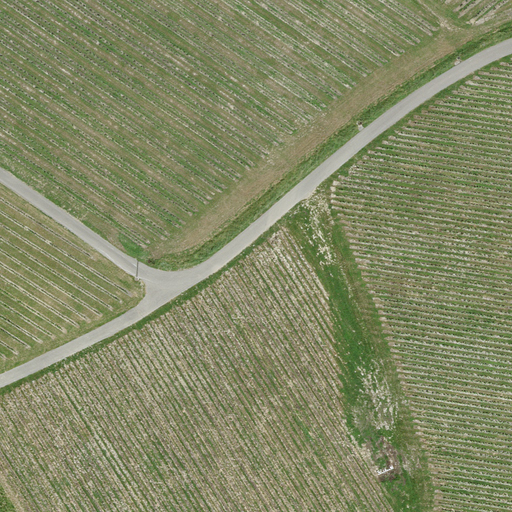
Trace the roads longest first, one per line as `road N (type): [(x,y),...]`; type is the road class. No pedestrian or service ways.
road 1 (track): [(176,286),(234,249),(406,105),(511,46)]
road 2 (track): [(0,174),(126,263),(176,286)]
road 3 (track): [(0,382),(114,327),(176,286)]
